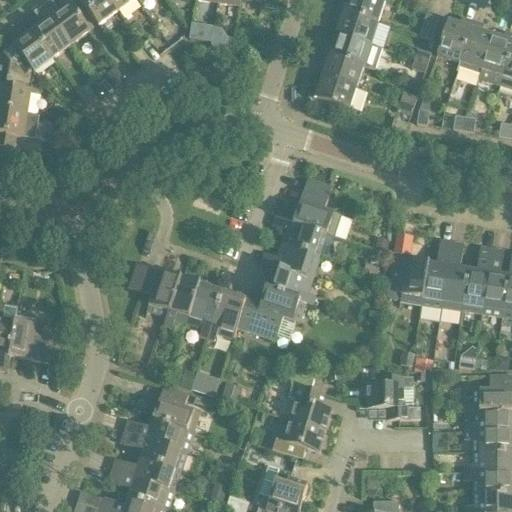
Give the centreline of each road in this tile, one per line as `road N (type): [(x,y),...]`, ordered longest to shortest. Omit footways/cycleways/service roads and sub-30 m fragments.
road 1 (residential): [(50,511),(103,351),(72,212)]
road 2 (residential): [(511,188),(399,169),(287,134)]
road 3 (residential): [(257,124),(207,129),(72,212)]
road 4 (residential): [(328,511),(350,442),(424,442)]
road 5 (residential): [(287,134),(246,271)]
road 6 (residential): [(257,124),(297,0)]
